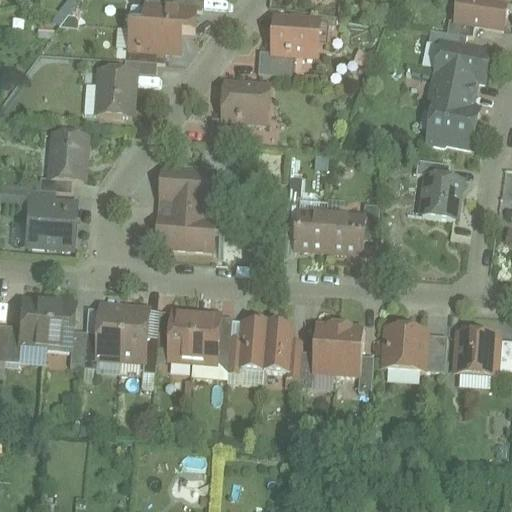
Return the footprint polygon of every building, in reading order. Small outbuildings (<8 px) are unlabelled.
[(205,2),(174,0),(169,0),(168,11),(198,14),(198,15),(204,15),(205,2)] [(461,0),(461,3),(509,10),(510,2),(508,2),(508,0),(461,0)] [(509,10),(461,3),(458,26),(457,27),(476,30),(503,34),(505,18),(507,18),(509,10)] [(148,10),(135,9),(133,11),(131,28),(133,31),(133,30),(146,31),(148,10)] [(168,11),(148,10),(146,31),(146,32),(183,35),(183,36),(196,37),(198,15),(198,14),(168,11)] [(315,25),(277,22),(275,57),(275,58),(298,60),(319,62),(320,47),(314,40),(315,25)] [(476,30),(457,27),(458,26),(451,25),(449,37),(468,40),(475,41),(476,30)] [(183,35),(146,32),(146,31),(133,30),(133,31),(132,53),(168,56),(182,57),(183,36),(183,35)] [(449,37),(432,35),(430,47),(444,49),(444,48),(466,53),(468,40),(449,37)] [(466,53),(444,48),(444,49),(438,77),(486,87),(492,58),(466,53)] [(168,56),(132,53),(131,65),(159,67),(167,68),(168,56)] [(373,59),(360,53),(353,65),(367,72),(373,59)] [(298,60),(275,58),(275,57),(262,56),(260,79),(296,82),(298,60)] [(159,67),(131,65),(127,64),(126,76),(137,77),(137,78),(158,80),(159,67)] [(126,76),(103,75),(100,119),(134,122),(137,78),(137,77),(126,76)] [(486,87),(438,77),(433,105),(438,107),(431,144),(433,148),(444,150),(448,148),(472,153),(480,114),(472,112),(478,86),(486,87)] [(271,92),(227,89),(225,124),(225,125),(250,127),(269,128),(271,92)] [(250,127),(225,125),(225,124),(214,123),(212,146),(248,148),(250,127)] [(88,141),(57,139),(53,183),(53,184),(74,185),(85,186),(88,141)] [(451,169),(419,164),(418,178),(429,180),(430,179),(449,182),(451,169)] [(221,179),(165,175),(159,252),(215,256),(221,179)] [(449,182),(430,179),(429,180),(424,220),(457,225),(463,184),(449,182)] [(74,185),(53,184),(53,183),(42,182),(41,195),(54,196),(73,197),(74,185)] [(41,195),(1,192),(0,201),(0,204),(30,208),(30,206),(53,208),(54,196),(41,195)] [(302,204),(289,203),(287,239),(299,240),(300,218),(301,218),(302,204)] [(53,208),(30,206),(30,208),(27,250),(73,253),(76,209),(53,208)] [(381,210),(366,209),(365,223),(366,223),(365,245),(378,246),(381,210)] [(301,218),(300,218),(299,240),(298,254),(326,256),(328,220),(301,218)] [(365,223),(328,220),(326,256),(363,259),(365,245),(366,223),(365,223)] [(51,307),(24,305),(22,331),(20,349),(21,349),(47,351),(51,307)] [(77,309),(51,307),(47,351),(73,353),(74,353),(75,335),(77,309)] [(127,313),(103,311),(101,337),(99,361),(100,361),(122,363),(121,375),(122,375),(127,313)] [(151,315),(127,313),(122,375),(123,363),(146,365),(147,365),(149,341),(151,315)] [(174,317),(162,316),(160,342),(160,352),(171,353),(174,317)] [(198,319),(174,317),(171,353),(170,363),(194,365),(198,319)] [(222,321),(198,319),(194,365),(218,367),(219,357),(222,321)] [(234,322),(222,321),(219,357),(231,358),(232,341),(234,322)] [(258,326),(246,325),(244,342),(242,373),(243,373),(266,375),(270,324),(258,323),(258,326)] [(282,325),(270,324),(266,375),(289,377),(292,345),(294,329),(282,328),(282,325)] [(330,329),(318,329),(315,357),(314,378),(315,378),(338,379),(342,329),(330,328),(330,329)] [(9,330),(0,329),(0,365),(6,366),(9,330)] [(353,330),(342,329),(338,379),(361,381),(362,381),(363,361),(365,332),(353,331),(353,330)] [(22,331),(9,330),(6,366),(20,367),(21,349),(20,349),(22,331)] [(427,335),(390,333),(387,372),(425,375),(427,339),(427,335)] [(88,336),(75,335),(74,353),(73,353),(72,371),(85,372),(88,336)] [(101,337),(88,336),(85,372),(99,373),(100,361),(99,361),(101,337)] [(499,341),(461,338),(458,378),(496,381),(499,345),(499,341)] [(449,341),(427,339),(425,375),(446,377),(449,341)] [(160,342),(149,341),(147,365),(146,365),(145,377),(157,378),(160,352),(160,342)] [(244,342),(232,341),(231,358),(230,377),(242,378),(243,373),(242,373),(244,342)] [(305,345),(292,345),(289,377),(288,382),(302,383),(303,357),(303,356),(305,345)] [(511,345),(499,345),(496,381),(511,381),(511,345)] [(315,357),(303,356),(303,357),(302,383),(301,392),(314,393),(315,378),(314,378),(315,357)] [(375,362),(363,361),(362,381),(361,381),(360,397),(373,397),(375,362)]
